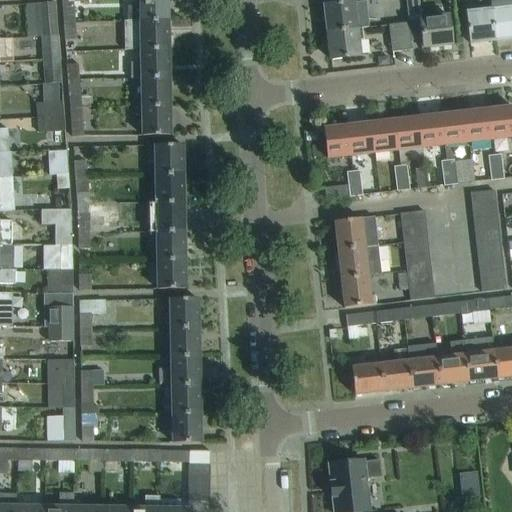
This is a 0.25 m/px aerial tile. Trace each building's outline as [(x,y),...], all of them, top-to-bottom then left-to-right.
[(61,0),(63,23),(74,23),(72,0),(61,0)] [(127,21),(167,21),(166,0),(139,0),(140,6),(127,6),(127,21)] [(405,0),(407,18),(420,16),(418,0),(405,0)] [(511,39),(511,0),(488,0),(490,12),(493,41),(511,39)] [(13,39),(58,36),(55,2),(37,4),(39,37),(13,39)] [(326,33),(361,29),(360,18),(355,18),(353,2),(323,6),(326,33)] [(469,44),(493,41),(490,12),(466,15),(469,44)] [(451,46),(448,26),(447,17),(420,20),(423,49),(451,46)] [(140,51),(168,50),(167,21),(127,21),(124,21),(124,51),(140,51)] [(74,23),(63,23),(64,41),(76,40),(74,23)] [(408,23),(388,26),(391,53),(411,50),(408,23)] [(361,29),(326,33),(329,60),(359,57),(358,41),(363,41),(361,29)] [(41,62),(59,61),(58,36),(13,39),(13,46),(40,44),(41,62)] [(141,79),(168,78),(168,50),(140,51),(141,63),(130,63),(130,79),(141,79)] [(67,82),(79,81),(78,65),(76,65),(75,51),(65,52),(67,82)] [(59,61),(41,62),(43,85),(61,83),(59,61)] [(142,107),(169,107),(168,78),(141,79),(142,107)] [(70,110),(78,109),(77,97),(80,97),(79,81),(67,82),(70,110)] [(37,118),(63,117),(62,102),(36,104),(37,118)] [(169,107),(142,107),(142,136),(169,136),(169,107)] [(511,107),(488,110),(492,140),(511,137),(511,107)] [(78,109),(70,110),(72,137),(83,137),(82,123),(95,123),(94,108),(78,109)] [(468,143),(492,140),(488,110),(465,113),(468,143)] [(445,145),(468,143),(465,113),(441,116),(445,145)] [(421,148),(445,145),(441,116),(418,118),(421,148)] [(63,117),(37,118),(38,134),(64,132),(63,117)] [(398,151),(421,148),(418,118),(394,121),(398,151)] [(374,153),(398,151),(394,121),(371,124),(374,153)] [(351,156),(374,153),(371,124),(347,126),(351,156)] [(326,159),(351,156),(347,126),(323,129),(326,159)] [(155,175),(182,175),(182,145),(155,146),(155,175)] [(511,145),(502,146),(503,172),(511,172),(511,145)] [(55,176),(67,175),(66,152),(47,153),(49,176),(55,175),(55,176)] [(0,178),(9,178),(8,153),(0,153),(0,178)] [(493,156),(497,180),(503,180),(499,155),(493,156)] [(491,181),(497,180),(493,156),(488,157),(491,181)] [(423,184),(423,157),(408,157),(409,184),(423,184)] [(450,186),(456,185),(452,160),(446,161),(450,186)] [(444,187),(450,186),(446,161),(440,162),(444,187)] [(74,177),(85,177),(85,162),(73,162),(74,177)] [(360,163),(361,189),(375,189),(374,163),(360,163)] [(408,190),(407,177),(405,166),(399,167),(402,191),(408,190)] [(396,192),(402,191),(399,167),(393,167),(396,192)] [(325,200),(355,197),(353,172),(346,173),(348,186),(324,188),(325,200)] [(353,172),(355,197),(362,196),(359,172),(353,172)] [(67,175),(55,176),(56,190),(68,189),(67,175)] [(156,204),(183,203),(182,175),(155,175),(156,204)] [(75,205),(87,205),(85,177),(74,177),(75,205)] [(9,178),(0,178),(0,211),(11,211),(9,178)] [(471,207),(495,204),(493,191),(470,194),(471,207)] [(156,232),(183,232),(183,203),(156,204),(156,232)] [(473,219),(496,216),(495,204),(471,207),(473,219)] [(76,234),(88,234),(87,205),(75,205),(76,234)] [(55,246),(70,246),(69,211),(40,211),(40,225),(55,225),(55,246)] [(401,227),(425,224),(424,212),(400,215),(401,227)] [(474,231),(498,228),(496,216),(473,219),(474,231)] [(373,218),(334,222),(337,252),(376,248),(373,218)] [(0,245),(10,246),(11,222),(0,221),(0,245)] [(402,239),(426,237),(425,224),(401,227),(402,239)] [(476,243),(499,241),(498,228),(474,231),(476,243)] [(157,261),(184,260),(183,232),(156,232),(157,261)] [(88,234),(76,234),(77,250),(89,249),(88,234)] [(403,248),(427,245),(426,237),(402,239),(403,248)] [(477,256),(501,253),(499,241),(476,243),(477,256)] [(10,247),(10,246),(0,245),(0,270),(14,271),(12,271),(13,247),(10,247)] [(404,256),(428,254),(427,245),(403,248),(404,256)] [(70,246),(55,246),(55,247),(47,247),(47,271),(59,271),(70,271),(70,246)] [(340,280),(368,277),(368,276),(379,275),(376,248),(337,252),(340,280)] [(479,268),(502,265),(501,253),(477,256),(479,268)] [(404,265),(429,262),(428,254),(404,256),(404,265)] [(184,260),(157,261),(157,290),(185,289),(184,260)] [(406,277),(430,274),(429,262),(404,265),(406,277)] [(480,280),(504,278),(502,265),(479,268),(480,280)] [(0,284),(14,284),(14,271),(0,270),(0,284)] [(70,271),(59,271),(59,293),(70,293),(70,271)] [(407,288),(431,285),(430,274),(406,277),(407,288)] [(78,275),(78,291),(91,291),(90,275),(78,275)] [(368,277),(340,280),(344,309),(372,306),(368,277)] [(504,278),(480,280),(482,293),(505,290),(504,278)] [(431,285),(407,288),(408,301),(432,299),(431,285)] [(0,293),(0,318),(10,318),(10,294),(0,293)] [(489,311),(511,308),(511,296),(487,299),(489,311)] [(170,329),(197,328),(197,299),(170,300),(170,329)] [(460,314),(489,311),(487,299),(459,303),(460,314)] [(78,331),(91,331),(91,315),(104,315),(105,315),(104,301),(77,302),(78,331)] [(432,318),(460,314),(459,303),(430,306),(432,318)] [(403,321),(432,318),(430,306),(402,309),(403,321)] [(48,327),(72,327),(72,308),(47,309),(48,327)] [(393,322),(403,321),(402,309),(377,312),(379,326),(376,326),(377,334),(395,332),(393,322)] [(376,324),(376,326),(379,326),(377,312),(344,316),(346,328),(376,324)] [(73,343),(72,327),(48,327),(48,343),(73,343)] [(171,357),(198,357),(197,328),(170,329),(171,357)] [(91,331),(78,331),(79,347),(92,346),(91,331)] [(497,379),(493,352),(491,339),(463,342),(468,382),(497,379)] [(440,385),(468,382),(463,342),(449,344),(451,357),(436,359),(440,385)] [(440,385),(436,359),(434,345),(407,348),(408,362),(411,389),(440,385)] [(497,379),(511,377),(511,349),(493,352),(497,379)] [(171,386),(199,385),(198,357),(171,357),(171,386)] [(61,385),(73,385),(72,361),(61,361),(61,385)] [(383,392),(411,389),(408,362),(380,365),(383,392)] [(354,395),(383,392),(380,365),(351,368),(354,395)] [(80,388),(92,388),(92,372),(80,372),(80,388)] [(73,400),(73,385),(61,385),(61,400),(73,400)] [(172,414),(199,414),(199,385),(171,386),(172,414)] [(92,388),(80,388),(81,415),(93,415),(92,388)] [(62,442),(74,442),(73,409),(56,409),(56,415),(62,415),(62,442)] [(199,414),(172,414),(173,444),(200,443),(199,414)] [(93,426),(81,426),(81,442),(93,442),(93,426)] [(0,461),(16,461),(16,450),(0,449),(0,461)] [(44,462),(44,450),(16,450),(16,461),(44,462)] [(73,462),(74,450),(44,450),(44,462),(73,462)] [(102,462),(102,451),(74,450),(73,462),(102,462)] [(130,463),(131,451),(102,451),(102,462),(130,463)] [(159,463),(159,451),(131,451),(130,463),(159,463)] [(189,464),(189,452),(159,451),(159,463),(189,464)] [(189,464),(210,465),(210,452),(189,452),(189,464)] [(333,511),(368,511),(365,479),(381,477),(379,462),(363,463),(363,460),(328,464),(330,483),(329,483),(331,497),(332,497),(333,511)] [(209,477),(210,465),(189,464),(188,477),(209,477)] [(209,489),(209,477),(188,477),(188,489),(209,489)] [(209,501),(209,489),(188,489),(188,501),(209,501)] [(72,511),(73,493),(58,493),(58,508),(43,507),(43,511),(72,511)] [(101,511),(101,508),(73,508),(74,493),(73,493),(72,511),(101,511)] [(0,511),(14,511),(15,495),(0,494),(0,511)] [(43,511),(43,507),(16,507),(16,495),(15,495),(14,511),(43,511)] [(158,511),(159,497),(144,497),(144,509),(130,509),(129,511),(158,511)] [(187,511),(188,509),(159,509),(159,497),(158,511),(187,511)] [(208,511),(209,501),(188,501),(188,509),(187,511),(208,511)]
